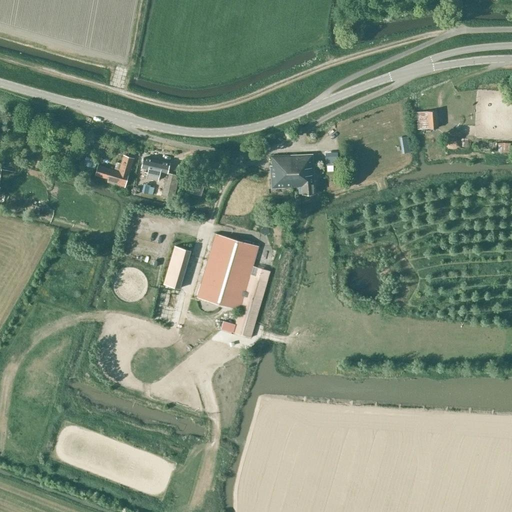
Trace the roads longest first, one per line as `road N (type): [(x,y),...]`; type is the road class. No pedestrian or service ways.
road 1 (track): [(0,57),(164,105),(209,110),(343,59),(444,37)]
road 2 (tertiary): [(418,70),(259,126),(208,133),(0,83)]
